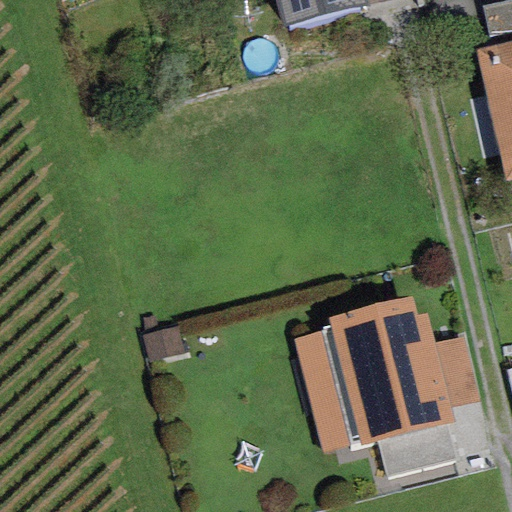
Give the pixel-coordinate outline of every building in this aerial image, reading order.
[(278,0),(284,25),(359,8),(356,0),(278,0)] [(492,53),(511,48),(511,1),(482,9),(492,53)] [(505,186),(511,184),(511,48),(492,53),(475,57),(505,186)] [(411,304),(328,325),(330,333),(293,343),(321,457),(359,447),(360,452),(453,429),(448,413),(432,348),(425,319),(415,322),(411,304)] [(462,341),(432,348),(448,413),(478,406),(462,341)]
